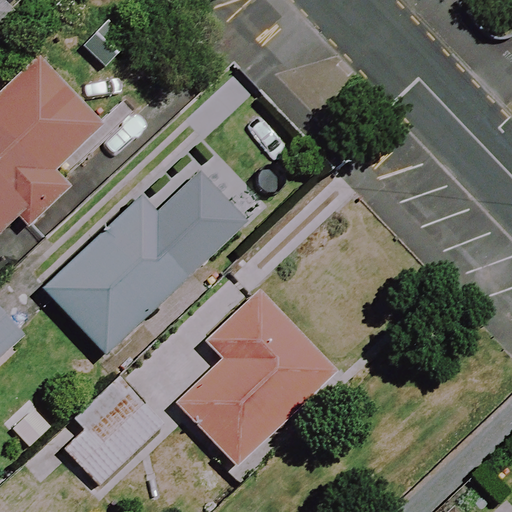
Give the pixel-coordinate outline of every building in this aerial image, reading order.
[(0,0),(0,30),(15,16),(0,0)] [(0,95),(0,239),(21,219),(31,228),(72,188),(59,175),(104,130),(35,60),(0,95)] [(247,228),(201,179),(156,222),(140,205),(43,295),(104,361),(247,228)] [(337,376),(259,295),(207,344),(223,361),(175,406),(237,471),(337,376)] [(0,360),(24,339),(0,312),(0,360)] [(162,427),(118,381),(76,422),(86,432),(65,452),(99,487),(162,427)]
